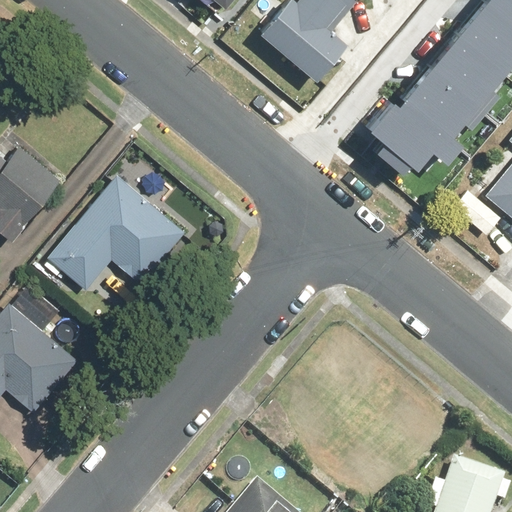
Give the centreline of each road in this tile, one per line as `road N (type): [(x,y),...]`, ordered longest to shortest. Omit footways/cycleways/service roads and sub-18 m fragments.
road 1 (residential): [(82,511),(327,222)]
road 2 (tertiary): [(70,0),(327,222)]
road 3 (tertiary): [(327,222),(511,376)]
